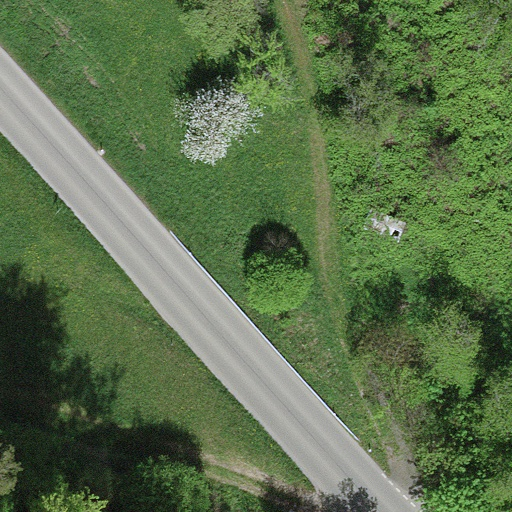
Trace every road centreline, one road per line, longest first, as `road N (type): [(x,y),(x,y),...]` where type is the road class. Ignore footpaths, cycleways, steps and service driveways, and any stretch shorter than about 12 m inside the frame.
road 1 (tertiary): [(0,94),(378,511)]
road 2 (track): [(413,511),(335,306),(321,169),(280,0)]
road 3 (track): [(372,511),(192,459),(0,420)]
